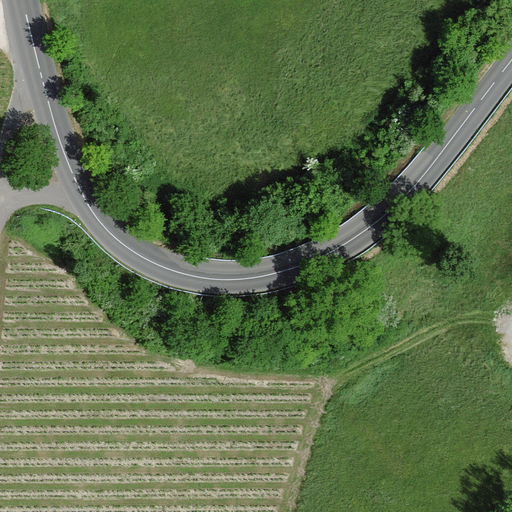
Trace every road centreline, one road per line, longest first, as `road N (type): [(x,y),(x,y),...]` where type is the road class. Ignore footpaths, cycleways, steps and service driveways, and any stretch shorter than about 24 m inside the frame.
road 1 (tertiary): [(511,61),(417,184),(370,227),(284,271),(214,279),(149,260),(94,213),(57,133),(23,0)]
road 2 (track): [(33,46),(0,170)]
